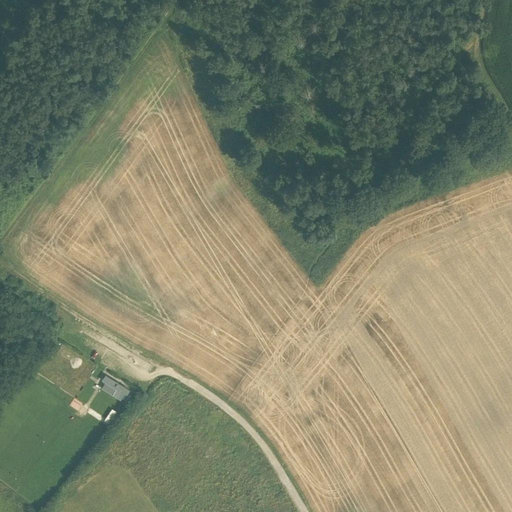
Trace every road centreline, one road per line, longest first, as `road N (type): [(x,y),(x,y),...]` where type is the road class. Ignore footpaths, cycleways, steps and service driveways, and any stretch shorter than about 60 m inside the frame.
road 1 (track): [(0,256),(191,0)]
road 2 (track): [(235,413),(0,270)]
road 3 (track): [(307,511),(235,413)]
